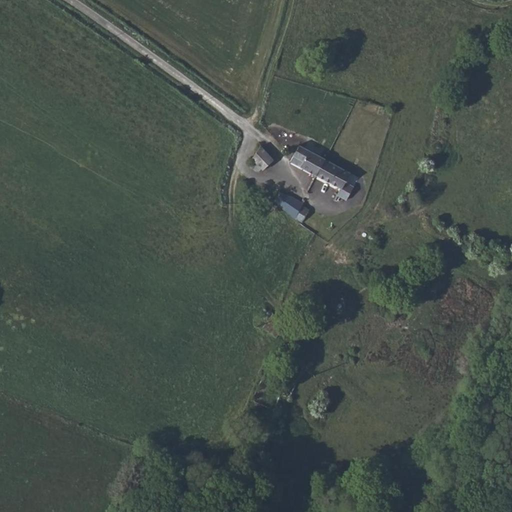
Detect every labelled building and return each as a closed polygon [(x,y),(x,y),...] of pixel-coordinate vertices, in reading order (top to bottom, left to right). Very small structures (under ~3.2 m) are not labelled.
[(312,141),(305,150),(314,158),(311,161),(326,172),(348,185),(353,189),(357,184),(352,180),(358,172),(312,141)] [(261,170),(264,174),(274,162),(261,147),(250,159),(256,165),(253,171),(258,173),(261,170)] [(348,185),(326,172),(316,185),(339,199),(341,196),(348,185)] [(302,224),(309,212),(294,199),(290,200),(280,194),(274,203),(302,224)] [(270,251),(293,265),(313,232),(290,218),(270,251)] [(262,328),(275,338),(284,322),(271,313),(262,328)]
